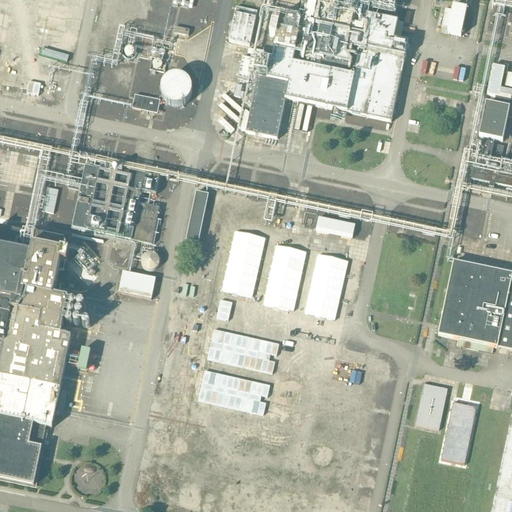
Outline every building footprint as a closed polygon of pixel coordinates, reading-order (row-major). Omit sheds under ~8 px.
[(344,111),(392,121),(409,43),(395,40),(399,21),(369,15),(372,0),(307,0),(304,19),(282,14),(279,27),(273,25),(270,38),(277,39),(271,64),(242,58),(238,80),(257,84),(247,133),(277,140),(286,100),(290,101),(290,100),(333,109),(332,111),(343,113),(344,111)] [(398,5),(398,4),(398,2),(398,1),(397,0),(396,0),(391,0),(390,0),(390,1),(389,3),(389,4),(389,5),(390,6),(391,7),(392,8),(393,8),(394,8),(395,8),(396,8),(397,7),(398,6),(398,5)] [(453,6),(447,34),(461,37),(467,9),(453,6)] [(237,8),(229,43),(250,47),(258,12),(237,8)] [(190,31),(175,28),(174,34),(188,37),(190,31)] [(153,66),(153,67),(154,68),(154,69),(155,69),(155,70),(156,70),(157,70),(158,70),(159,70),(160,70),(161,69),(162,68),(162,67),(162,66),(162,65),(162,64),(162,63),(161,62),(160,62),(160,61),(158,61),(157,61),(155,61),(155,62),(154,62),(154,63),(153,64),(153,65),(153,66)] [(511,74),(508,74),(505,87),(511,88),(511,91),(500,89),(505,69),(493,67),(487,96),(511,101),(511,97),(511,74)] [(162,97),(163,99),(163,100),(164,101),(165,102),(166,103),(167,104),(168,105),(169,105),(170,106),(172,106),(173,107),(174,107),(176,107),(177,107),(178,107),(180,107),(181,107),(182,106),(184,106),(185,105),(186,104),(187,104),(188,103),(189,102),(190,100),(190,99),(191,98),(192,97),(192,96),(192,94),(192,93),(192,91),(192,90),(192,89),(192,87),(191,86),(191,85),(190,84),(189,83),(189,82),(188,81),(187,80),(185,79),(184,78),(183,78),(182,77),(181,77),(179,76),(178,76),(177,76),(175,76),(174,76),(172,77),(171,77),(170,78),(169,78),(168,79),(167,80),(166,81),(165,82),(164,83),(163,84),(163,85),(162,87),(162,88),(161,89),(161,91),(161,92),(161,93),(162,95),(162,96),(162,97)] [(161,102),(135,96),(132,110),(158,115),(161,102)] [(487,103),(480,137),(504,141),(510,108),(487,103)] [(511,161),(498,159),(501,144),(480,140),(472,177),(492,181),(491,186),(498,187),(499,183),(511,185),(511,161)] [(153,245),(156,234),(161,209),(140,204),(143,192),(158,195),(161,178),(131,172),(130,177),(87,168),(84,182),(71,180),(70,188),(82,191),(74,229),(133,241),(153,245)] [(213,192),(200,189),(190,237),(202,240),(213,192)] [(0,480),(34,487),(46,428),(52,430),(71,338),(60,336),(68,301),(58,299),(61,287),(56,286),(61,263),(67,264),(69,254),(63,253),(65,241),(35,234),(36,234),(0,226),(0,218),(1,218),(5,200),(0,198),(0,480)] [(355,226),(319,218),(316,233),(352,241),(355,226)] [(161,264),(161,263),(161,262),(160,261),(160,260),(160,259),(159,259),(158,257),(157,256),(156,256),(155,255),(153,255),(151,254),(150,255),(148,255),(147,256),(146,256),(145,258),(144,259),(143,261),(142,262),(142,263),(142,264),(143,266),(143,267),(143,268),(144,269),(146,271),(147,272),(149,272),(149,273),(150,273),(152,273),(153,273),(154,273),(154,272),(155,272),(157,271),(158,270),(159,269),(160,268),(160,267),(161,266),(161,265),(161,264)] [(511,273),(457,262),(441,336),(458,340),(457,348),(492,355),(494,347),(511,350),(511,273)] [(125,274),(121,294),(152,301),(156,281),(125,274)] [(427,382),(418,423),(442,429),(450,387),(427,382)] [(459,390),(445,449),(469,454),(482,396),(459,390)] [(511,511),(511,417),(492,511),(511,511)]
